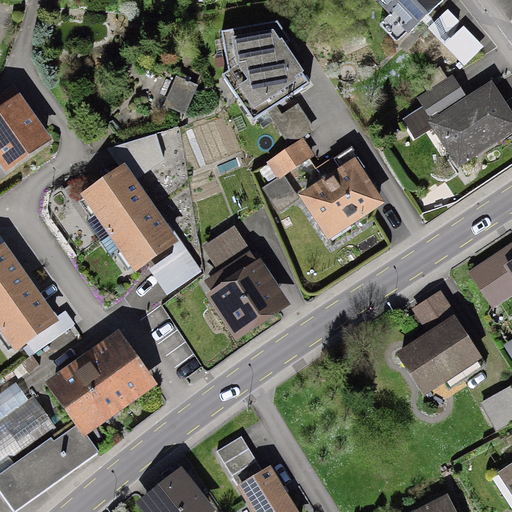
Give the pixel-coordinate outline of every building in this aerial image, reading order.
[(452,0),(384,0),(416,34),(453,0),(452,0)] [(279,20),(218,30),(227,78),(257,124),(315,83),(279,20)] [(178,79),(166,106),(185,114),(196,87),(178,79)] [(451,79),(413,103),(457,171),(511,134),(511,121),(489,86),(465,101),(451,79)] [(21,99),(0,113),(0,152),(11,168),(50,140),(21,99)] [(301,142),(265,164),(276,183),(312,161),(301,142)] [(358,161),(300,197),(330,244),(387,208),(358,161)] [(163,230),(135,189),(124,173),(85,199),(135,273),(174,247),(163,230)] [(223,271),(206,284),(245,340),(298,305),(238,223),(205,245),(223,271)] [(511,242),(468,274),(492,308),(511,294),(511,242)] [(44,308),(9,259),(4,251),(0,254),(0,322),(16,345),(52,319),(44,308)] [(425,338),(399,355),(427,396),(483,359),(438,292),(408,312),(425,338)] [(122,331),(49,378),(89,434),(162,385),(122,331)] [(511,391),(511,390),(483,406),(498,432),(511,424),(511,391)] [(34,396),(0,420),(0,491),(11,507),(21,499),(66,467),(72,471),(98,453),(77,428),(56,446),(52,440),(17,466),(13,461),(57,429),(34,396)] [(242,438),(217,453),(240,489),(265,474),(242,438)] [(511,464),(499,473),(511,494),(511,464)] [(184,468),(140,501),(147,511),(211,511),(215,510),(184,468)] [(240,489),(237,491),(246,506),(238,511),(296,511),(270,470),(265,474),(240,489)] [(456,511),(449,496),(415,511),(456,511)]
